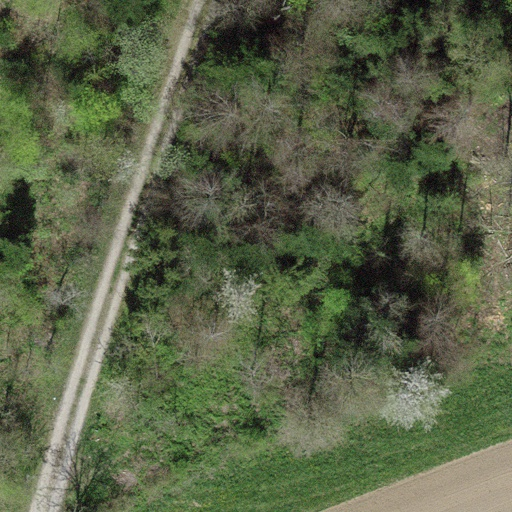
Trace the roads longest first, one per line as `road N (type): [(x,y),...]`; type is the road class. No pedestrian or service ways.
road 1 (track): [(45,485),(293,305),(511,109)]
road 2 (track): [(36,511),(204,0)]
